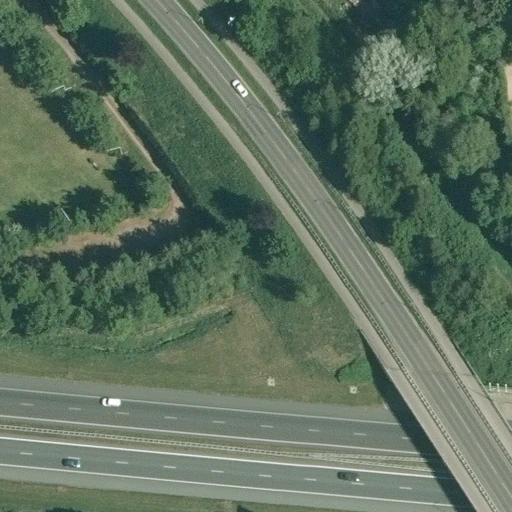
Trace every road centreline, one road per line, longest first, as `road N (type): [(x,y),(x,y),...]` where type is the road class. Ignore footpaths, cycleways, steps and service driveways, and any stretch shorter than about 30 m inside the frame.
road 1 (secondary): [(511,501),(284,158),(153,0)]
road 2 (motorway): [(0,452),(511,497)]
road 3 (motorway): [(511,449),(0,404)]
road 4 (track): [(292,0),(511,286)]
road 5 (unclassified): [(29,0),(173,185)]
